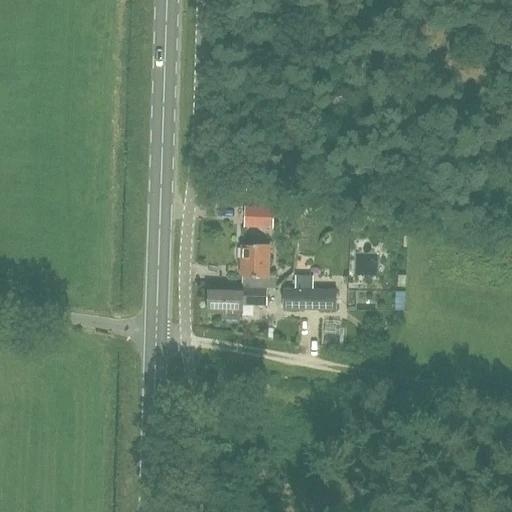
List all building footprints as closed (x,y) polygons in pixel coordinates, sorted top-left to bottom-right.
[(272,227),(273,207),(245,206),(244,226),(272,227)] [(242,287),(266,287),(275,287),(275,275),(268,275),(269,244),(253,243),(253,245),(241,245),(240,275),(242,275),(242,287)] [(373,292),(391,291),(390,272),(372,273),(373,292)] [(313,289),(313,274),(296,274),(294,288),(282,288),(282,308),(335,309),(336,289),(313,289)] [(266,287),(242,287),(208,286),(208,312),(224,312),(223,318),(239,319),(239,313),(241,313),(242,303),(266,304),(266,287)]
